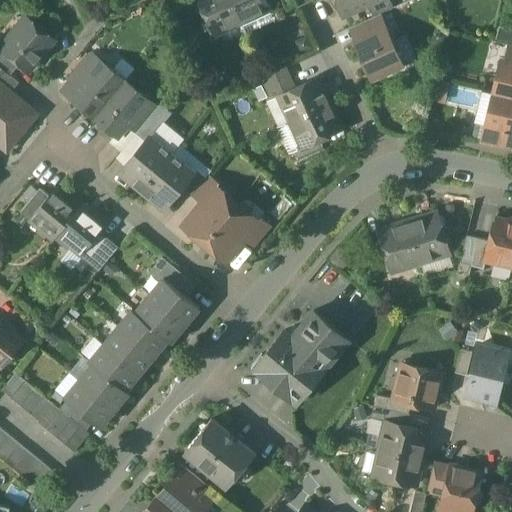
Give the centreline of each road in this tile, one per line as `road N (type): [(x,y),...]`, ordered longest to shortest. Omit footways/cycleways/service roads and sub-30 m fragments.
road 1 (residential): [(252,305),(45,135)]
road 2 (residential): [(198,373),(293,444),(356,511)]
road 3 (residential): [(252,305),(343,193),(382,167)]
road 4 (residential): [(382,167),(304,0)]
road 5 (residential): [(80,511),(198,373)]
road 6 (residential): [(382,167),(440,165),(511,181)]
